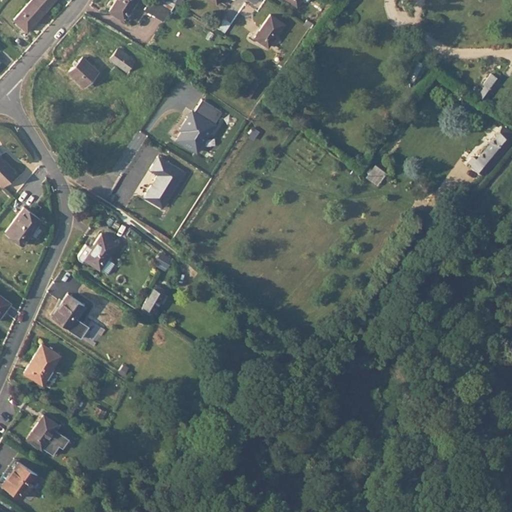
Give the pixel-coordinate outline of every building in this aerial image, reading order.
[(26,30),(44,11),(33,0),(29,0),(14,18),(26,30)] [(33,0),(44,11),(53,0),(33,0)] [(122,20),(133,0),(113,0),(107,11),(122,20)] [(168,10),(151,0),(147,0),(142,9),(162,22),(168,10)] [(151,0),(168,10),(173,3),(167,0),(151,0)] [(224,33),(232,20),(228,16),(226,19),(225,19),(218,29),(224,33)] [(266,48),(281,26),(268,17),(252,38),(266,48)] [(303,25),(310,30),(313,26),(306,21),(303,25)] [(125,70),(132,60),(116,48),(108,58),(125,70)] [(81,57),(67,72),(82,86),(96,71),(81,57)] [(482,104),(499,80),(491,74),(483,86),(484,87),(476,100),(482,104)] [(248,99),(258,82),(253,79),(242,96),(248,99)] [(221,131),(227,123),(224,121),(219,130),(221,131)] [(484,176),(511,141),(511,135),(502,127),(476,160),(472,157),(468,163),(484,176)] [(0,183),(2,186),(15,171),(0,155),(0,183)] [(379,189),(385,181),(375,173),(369,181),(379,189)] [(29,231),(40,216),(24,205),(5,231),(23,244),(31,233),(29,231)] [(98,269),(115,244),(100,234),(83,258),(98,269)] [(152,311),(162,294),(152,288),(142,306),(152,311)] [(51,315),(68,326),(82,304),(66,293),(51,315)] [(0,312),(9,302),(0,295),(0,312)] [(40,383),(59,355),(41,343),(22,372),(40,383)] [(96,417),(101,411),(97,408),(92,414),(96,417)] [(33,428),(26,438),(40,447),(41,447),(52,454),(58,445),(62,448),(68,438),(54,428),(57,423),(43,414),(33,428)] [(18,460),(13,457),(0,476),(0,481),(1,483),(18,460)] [(37,473),(18,460),(1,483),(21,496),(37,473)]
